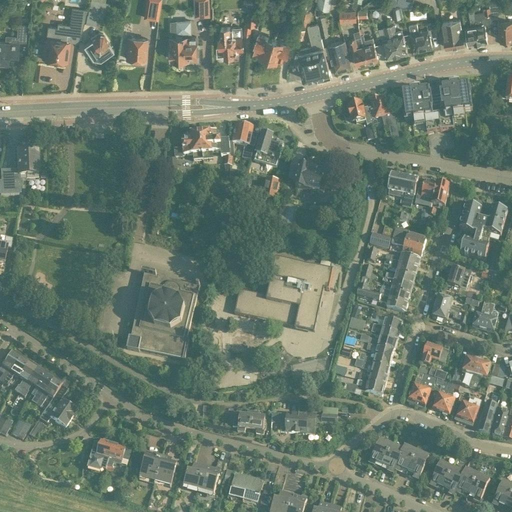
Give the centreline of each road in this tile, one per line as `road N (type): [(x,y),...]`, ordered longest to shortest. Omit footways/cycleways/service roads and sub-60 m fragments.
road 1 (primary): [(0,113),(314,97)]
road 2 (residential): [(331,469),(158,425),(108,403)]
road 3 (primary): [(314,97),(430,68),(511,60)]
road 4 (residential): [(464,173),(331,143),(321,134),(314,97)]
road 5 (residential): [(464,173),(414,329)]
road 6 (residential): [(511,451),(391,416)]
road 7 (residential): [(0,442),(72,441),(108,403)]
